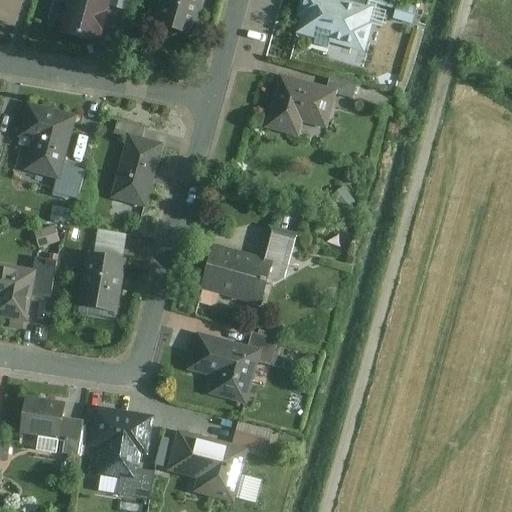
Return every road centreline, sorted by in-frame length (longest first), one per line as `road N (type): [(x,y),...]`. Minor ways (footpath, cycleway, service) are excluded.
road 1 (residential): [(0,357),(123,374),(136,366),(213,102)]
road 2 (residential): [(0,64),(213,102)]
